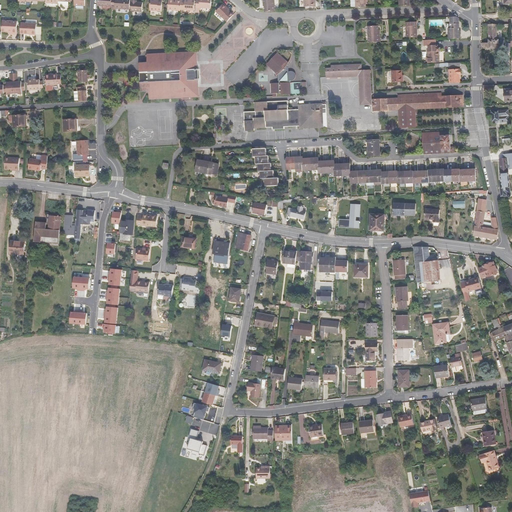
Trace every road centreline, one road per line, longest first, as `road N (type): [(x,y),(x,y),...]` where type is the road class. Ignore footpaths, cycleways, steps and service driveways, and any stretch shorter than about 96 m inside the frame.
road 1 (residential): [(486,154),(362,160),(328,141),(179,148),(164,205)]
road 2 (residential): [(264,226),(228,409),(261,413),(388,398)]
road 3 (residential): [(382,243),(388,398)]
road 4 (residential): [(305,15),(452,7)]
road 5 (residential): [(99,52),(101,145),(115,168),(114,192)]
road 6 (residential): [(92,326),(114,192)]
road 7 (residential): [(388,398),(511,382)]
road 8 (tertiary): [(382,243),(505,254)]
